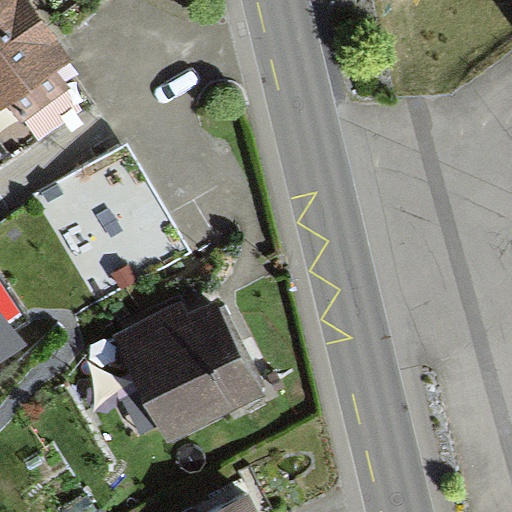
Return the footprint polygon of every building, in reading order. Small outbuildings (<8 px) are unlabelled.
[(75,53),(33,0),(0,0),(0,108),(8,103),(24,124),(72,87),(57,67),(75,53)] [(127,135),(34,191),(100,300),(193,244),(127,135)] [(178,295),(115,328),(169,432),(267,381),(219,289),(185,307),(178,295)] [(0,361),(24,348),(0,307),(0,361)] [(199,507),(189,511),(263,511),(248,482),(199,507)]
